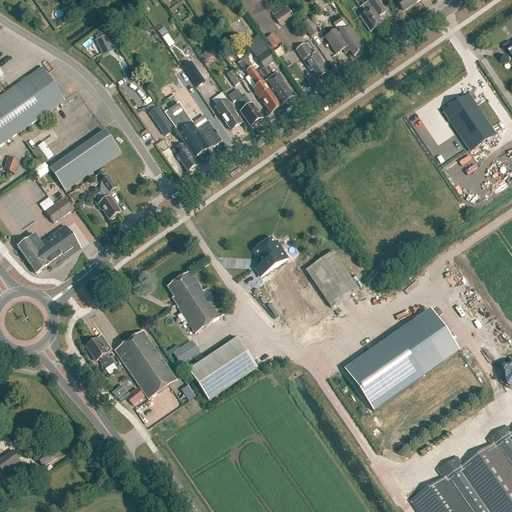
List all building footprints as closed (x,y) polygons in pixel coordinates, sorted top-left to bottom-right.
[(330,0),(327,0),(325,1),(324,0),(318,0),(315,2),(320,10),(328,5),(329,7),(333,5),(330,0)] [(359,18),(370,33),(381,26),(376,19),(385,13),(376,0),(371,0),(361,7),(365,14),(359,18)] [(398,0),(396,2),(403,12),(421,0),(398,0)] [(65,13),(69,19),(85,8),(81,2),(65,13)] [(273,17),(280,26),(293,17),(287,8),(273,17)] [(302,25),(311,38),(319,33),(310,20),(302,25)] [(349,52),(353,58),(361,52),(359,49),(362,47),(349,28),(340,34),(337,30),(325,39),(336,55),(343,51),(345,55),(349,52)] [(102,32),(94,36),(96,41),(95,42),(101,55),(112,50),(106,37),(104,37),(102,32)] [(281,43),(275,47),(279,52),(285,47),(281,43)] [(187,44),(180,48),(183,53),(190,49),(187,44)] [(263,44),(251,52),(263,70),(266,68),(275,62),(263,44)] [(327,71),(315,54),(312,56),(305,45),(296,51),(311,73),(312,72),(318,80),(326,74),(324,73),(327,71)] [(183,68),(197,89),(205,83),(192,63),(183,68)] [(253,90),(270,115),(280,108),(262,82),(261,82),(252,68),(246,72),(256,88),(253,90)] [(263,70),(258,73),(265,83),(282,107),(293,99),(282,84),(283,82),(278,75),(273,78),(266,68),(263,70)] [(41,70),(0,98),(0,147),(64,103),(41,70)] [(232,72),(226,76),(233,88),(240,84),(232,72)] [(228,97),(232,104),(236,102),(242,111),(240,113),(250,127),(261,120),(255,111),(256,111),(252,105),(251,106),(244,96),(241,97),(237,91),(228,97)] [(222,119),(231,132),(241,125),(236,118),(237,118),(226,101),(216,108),(223,118),(222,119)] [(448,120),(470,153),(495,136),(473,103),(448,120)] [(158,107),(149,114),(165,137),(174,130),(158,107)] [(210,145),(213,148),(221,143),(208,123),(196,131),(192,125),(193,125),(185,114),(171,124),(182,140),(181,141),(194,159),(208,149),(207,147),(210,145)] [(120,154),(105,132),(50,171),(65,193),(120,154)] [(30,149),(38,144),(35,140),(27,145),(30,149)] [(181,162),(188,173),(196,167),(193,162),(186,151),(185,151),(181,145),(176,149),(180,155),(177,157),(181,163),(181,162)] [(99,206),(109,221),(120,214),(109,199),(107,196),(116,189),(108,178),(101,184),(104,187),(100,189),(100,194),(95,197),(100,205),(99,206)] [(73,211),(64,198),(44,212),(53,225),(73,211)] [(17,248),(36,276),(48,267),(51,271),(81,250),(65,228),(49,239),(49,240),(41,246),(34,237),(17,248)] [(272,244),(255,255),(264,268),(256,274),(296,333),(297,332),(324,313),(300,279),(295,271),(284,255),(281,256),(272,244)] [(331,309),(358,291),(332,253),(305,272),(331,309)] [(190,273),(167,289),(174,299),(172,300),(179,310),(178,310),(195,335),(228,313),(224,308),(221,310),(208,289),(203,292),(190,273)] [(344,371),(370,409),(373,413),(443,364),(442,364),(459,352),(430,311),(414,323),(413,322),(344,371)] [(114,352),(148,401),(176,382),(142,332),(114,352)] [(237,339),(188,371),(208,402),(257,369),(237,339)] [(98,361),(105,370),(113,365),(106,355),(107,355),(97,340),(92,344),(91,343),(87,346),(87,347),(86,348),(91,356),(94,360),(96,362),(98,361)] [(191,343),(173,355),(180,366),(199,355),(191,343)] [(269,352),(252,356),(254,363),(271,360),(269,352)] [(333,382),(345,399),(351,396),(338,378),(333,382)] [(114,394),(124,404),(128,401),(133,408),(144,400),(138,392),(130,398),(122,388),(114,394)] [(458,458),(438,472),(443,480),(411,502),(417,511),(472,511),(450,480),(462,472),(489,511),(511,511),(511,466),(499,447),(510,439),(511,441),(511,432),(511,433),(508,428),(488,441),(492,446),(463,466),(458,458)] [(35,457),(43,469),(58,459),(50,448),(35,457)] [(21,450),(17,453),(23,459),(26,455),(21,450)] [(0,469),(5,477),(21,465),(20,464),(24,461),(20,457),(17,459),(12,452),(0,459),(0,469)]
